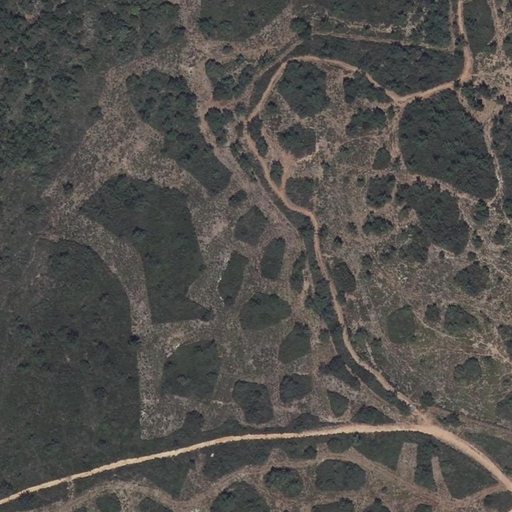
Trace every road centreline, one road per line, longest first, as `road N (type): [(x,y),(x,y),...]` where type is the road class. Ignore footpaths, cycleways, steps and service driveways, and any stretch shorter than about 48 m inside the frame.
road 1 (track): [(458,0),(467,76),(396,93),(361,72),(299,57),(278,68),(243,127),(284,202),(311,215),(354,361),(410,403),(423,430)]
road 2 (track): [(511,492),(460,445),(423,430),(381,431),(167,455),(0,506)]
